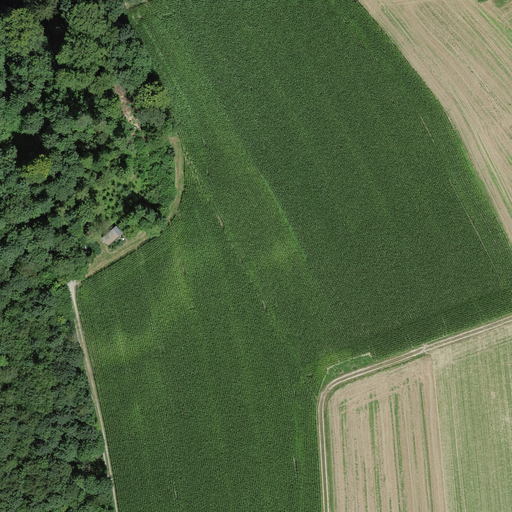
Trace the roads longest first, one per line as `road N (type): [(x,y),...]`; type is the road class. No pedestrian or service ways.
road 1 (track): [(511,316),(330,381),(321,391),(324,511)]
road 2 (track): [(70,272),(112,511)]
